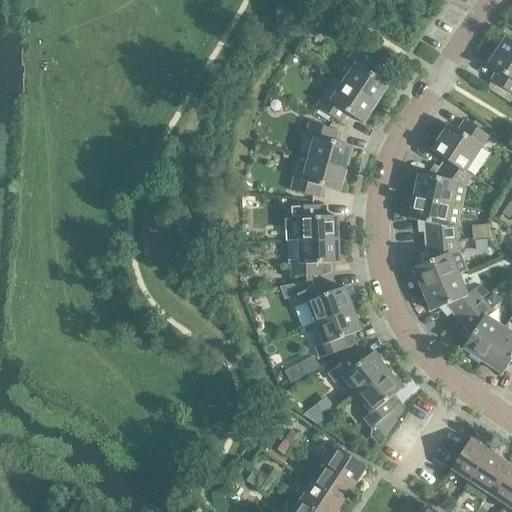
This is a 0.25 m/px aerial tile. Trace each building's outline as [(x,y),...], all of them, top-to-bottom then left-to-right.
[(511,42),(506,38),(488,65),(497,71),(491,81),(511,94),(511,42)] [(343,83),(376,104),(389,85),(372,74),(379,64),(355,49),(348,59),(355,64),(343,83)] [(363,124),(376,104),(343,83),(334,77),(322,95),(324,97),(317,107),(340,123),(346,113),(363,124)] [(464,172),(465,172),(488,136),(465,121),(458,131),(449,124),(431,151),(447,162),(448,161),(464,172)] [(308,159),(346,169),(352,147),(333,142),(337,130),(310,123),(306,135),(314,137),(308,159)] [(346,169),(308,159),(302,181),(294,179),(291,191),(318,198),(321,187),(340,192),(346,169)] [(464,172),(448,161),(447,162),(442,170),(437,167),(430,176),(419,174),(414,197),(461,207),(465,187),(464,185),(471,176),(465,172),(464,172)] [(456,239),(455,229),(456,229),(461,207),(414,197),(408,220),(420,222),(421,233),(427,232),(428,242),(456,239)] [(511,212),(511,205),(508,202),(501,213),(509,218),(511,212)] [(299,242),(338,240),(337,216),(318,217),(317,206),(289,207),(290,220),(298,219),(299,242)] [(498,230),(489,231),(490,244),(500,243),(498,230)] [(456,239),(428,242),(429,251),(423,252),(424,263),(413,267),(422,289),(458,274),(466,271),(458,252),(457,250),(456,239)] [(338,240),(299,242),(300,264),(291,264),(292,277),(326,275),(325,264),(339,263),(338,240)] [(460,318),(481,301),(474,292),(466,295),(458,274),(422,289),(431,311),(448,304),(460,318)] [(315,323),(352,308),(343,286),(330,291),(326,281),(295,294),(300,306),(307,303),(315,323)] [(473,291),(480,299),(487,293),(480,285),(473,291)] [(481,301),(460,318),(467,326),(462,330),(469,337),(462,348),(482,361),(503,328),(485,316),(489,309),(481,301)] [(360,330),(352,308),(315,323),(324,344),(316,348),(320,359),(352,346),(348,335),(360,330)] [(511,334),(503,328),(482,361),(501,374),(511,359),(511,358),(511,334)] [(355,394),(386,370),(372,351),(361,360),(354,351),(327,372),(335,382),(342,376),(355,394)] [(319,368),(313,356),(300,363),(306,375),(319,368)] [(386,370),(355,394),(369,412),(363,417),(370,427),(374,424),(384,436),(383,437),(383,438),(402,411),(401,410),(400,411),(390,397),(401,388),(386,370)] [(314,407),(302,416),(317,425),(324,419),(314,407)] [(287,443),(295,448),(302,438),(294,432),(287,443)] [(469,439),(449,469),(468,481),(488,451),(469,439)] [(288,459),(295,448),(287,443),(280,454),(288,459)] [(320,464),(353,485),(365,466),(332,445),(320,464)] [(488,451),(468,481),(486,493),(506,463),(488,451)] [(511,466),(506,463),(486,493),(504,505),(511,493),(511,466)] [(308,482),(341,503),(353,485),(320,464),(308,482)] [(263,479),(271,484),(278,473),(270,468),(263,479)] [(264,495),(271,484),(263,479),(256,490),(264,495)] [(297,500),(315,511),(335,511),(341,503),(308,482),(297,500)] [(434,491),(430,499),(440,506),(445,499),(434,491)] [(315,511),(297,500),(289,511),(315,511)]
